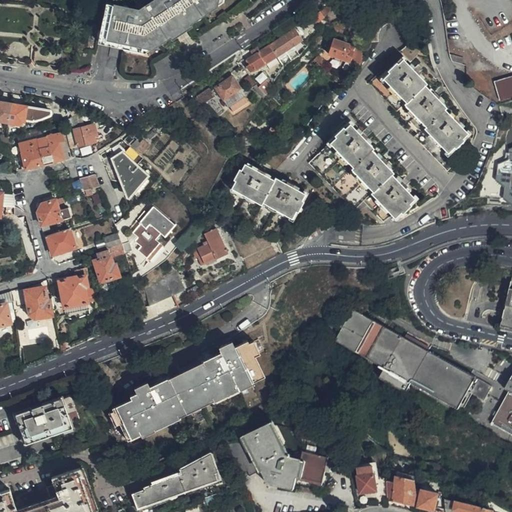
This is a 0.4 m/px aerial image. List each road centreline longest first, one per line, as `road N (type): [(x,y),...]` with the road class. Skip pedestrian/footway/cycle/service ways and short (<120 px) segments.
road 1 (secondary): [(511,225),(465,226),(368,256),(291,259),(169,322),(0,388)]
road 2 (residential): [(0,76),(146,94),(181,80),(302,0)]
road 3 (secondary): [(511,258),(477,253),(442,263),(423,295),(446,325),(511,340)]
road 4 (residential): [(120,218),(100,163),(90,158),(22,178)]
